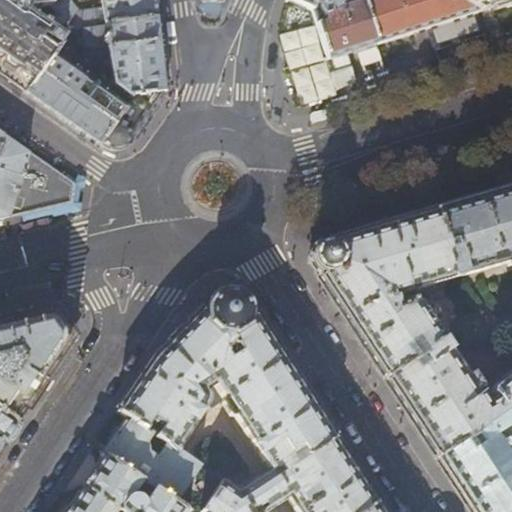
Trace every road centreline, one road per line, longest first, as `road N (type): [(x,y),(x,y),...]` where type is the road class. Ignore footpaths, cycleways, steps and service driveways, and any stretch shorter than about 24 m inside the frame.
road 1 (residential): [(243,235),(422,511)]
road 2 (tertiary): [(511,111),(271,177)]
road 3 (tertiary): [(114,348),(3,511)]
road 4 (tertiary): [(109,177),(0,100)]
road 5 (tertiary): [(189,238),(114,348)]
road 6 (tertiary): [(44,246),(100,298),(114,348)]
road 7 (residential): [(243,134),(248,8)]
